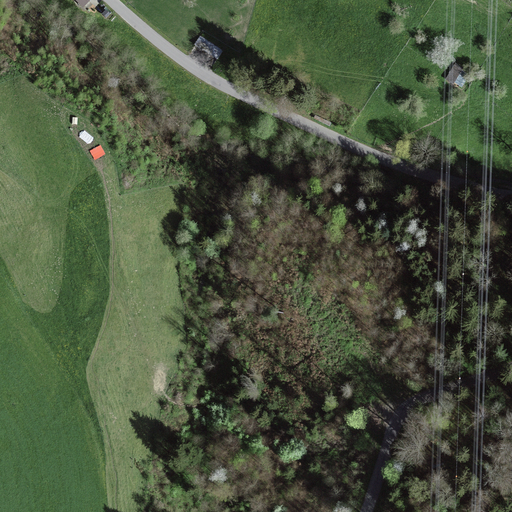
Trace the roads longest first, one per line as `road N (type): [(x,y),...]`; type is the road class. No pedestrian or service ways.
road 1 (unclassified): [(114,0),(171,54),(231,91),(375,156),(511,197)]
road 2 (unclassified): [(511,367),(409,404),(364,511)]
road 3 (track): [(393,511),(431,469),(511,465)]
